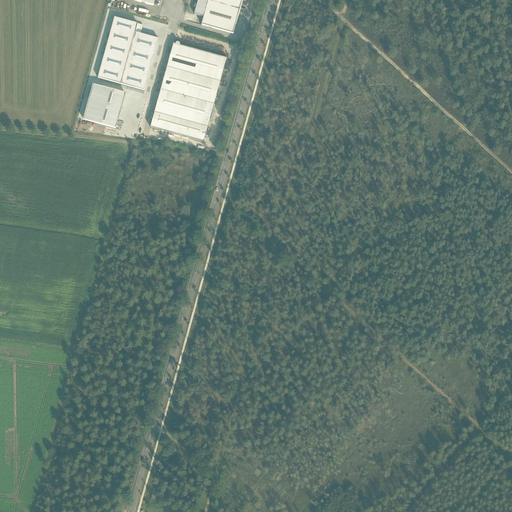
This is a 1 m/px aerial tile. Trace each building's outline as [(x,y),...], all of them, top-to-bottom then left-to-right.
[(233,34),(242,0),(198,0),(194,15),(204,18),(202,26),(233,34)] [(115,19),(98,79),(144,92),(159,40),(141,35),(143,26),(115,19)] [(167,69),(220,84),(227,60),(180,47),(180,46),(180,44),(177,44),(176,45),(176,46),(173,45),(167,69)] [(214,106),(220,84),(167,69),(161,91),(214,106)] [(125,95),(94,86),(84,121),(116,129),(125,95)] [(208,129),(214,106),(161,91),(154,114),(208,129)] [(204,143),(208,129),(154,114),(150,128),(204,143)]
